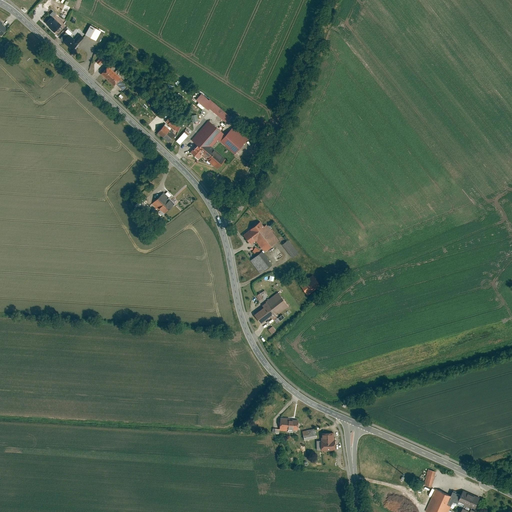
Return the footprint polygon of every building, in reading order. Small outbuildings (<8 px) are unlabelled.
[(72,8),(66,5),(61,15),(67,18),(72,8)] [(63,25),(53,16),(47,24),(57,33),(63,25)] [(8,29),(3,24),(0,26),(0,33),(2,36),(8,29)] [(103,31),(92,25),(87,34),(98,40),(103,31)] [(67,33),(61,39),(73,50),(85,38),(81,33),(76,39),(71,34),(70,35),(67,33)] [(105,60),(102,57),(97,62),(101,65),(105,60)] [(116,72),(110,66),(102,74),(109,80),(116,72)] [(122,78),(116,72),(109,80),(115,86),(117,84),(121,79),(122,78)] [(121,79),(117,84),(124,91),(128,86),(121,79)] [(214,100),(208,107),(228,123),(234,117),(214,100)] [(171,117),(167,122),(175,130),(179,126),(173,121),(174,120),(171,117)] [(209,121),(193,140),(199,144),(207,150),(209,152),(213,148),(219,140),(225,133),(209,121)] [(166,125),(159,133),(164,137),(171,130),(166,125)] [(249,138),(234,126),(227,135),(221,142),(236,154),(249,138)] [(171,130),(164,137),(170,142),(177,135),(171,130)] [(185,131),(175,141),(179,145),(188,134),(185,131)] [(219,140),(221,142),(227,135),(225,133),(219,140)] [(191,153),(200,160),(203,156),(207,150),(199,144),(191,153)] [(203,156),(219,169),(226,159),(213,148),(209,152),(207,150),(203,156)] [(165,192),(153,204),(165,215),(176,204),(165,192)] [(143,199),(136,206),(143,214),(151,207),(143,199)] [(262,221),(245,235),(252,244),(257,240),(266,252),(280,241),(268,224),(265,226),(262,221)] [(290,240),(284,245),(293,257),(299,253),(290,240)] [(264,251),(252,261),(262,273),(274,264),(264,251)] [(314,275),(301,284),(309,296),(322,287),(314,275)] [(279,293),(267,301),(268,302),(277,316),(290,307),(279,293)] [(277,316),(268,302),(263,306),(264,308),(255,314),(261,323),(271,316),(273,319),(277,316)] [(298,429),(299,419),(280,417),(279,430),(293,431),(293,428),(298,429)] [(316,437),(314,428),(302,431),(304,440),(316,437)] [(334,432),(321,432),(321,450),(336,450),(336,439),(334,439),(334,432)] [(436,472),(429,470),(424,486),(432,488),(436,472)] [(432,490),(422,487),(419,499),(428,502),(432,490)] [(450,495),(436,489),(426,511),(453,511),(451,511),(454,502),(457,504),(461,495),(452,491),(450,495)] [(481,497),(464,491),(460,502),(465,504),(461,511),(477,511),(478,511),(476,509),(481,497)]
